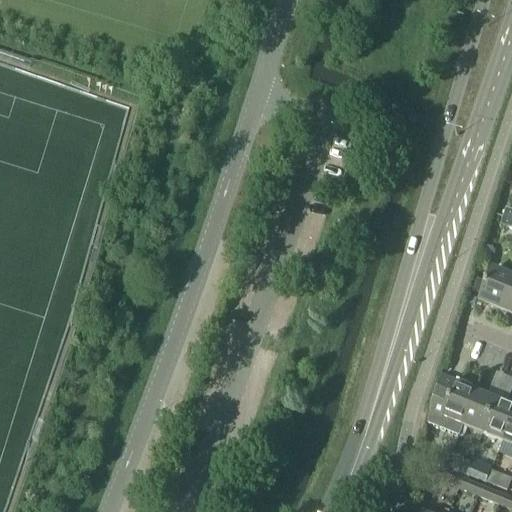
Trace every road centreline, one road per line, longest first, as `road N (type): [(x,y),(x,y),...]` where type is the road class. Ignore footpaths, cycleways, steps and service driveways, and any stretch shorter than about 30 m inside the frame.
road 1 (unclassified): [(290,0),(172,357),(110,511)]
road 2 (secondary): [(488,0),(417,281)]
road 3 (secondary): [(417,281),(511,29)]
road 4 (secondary): [(333,511),(417,281)]
